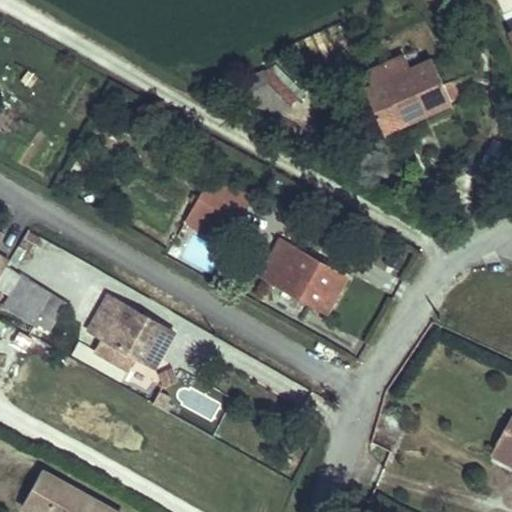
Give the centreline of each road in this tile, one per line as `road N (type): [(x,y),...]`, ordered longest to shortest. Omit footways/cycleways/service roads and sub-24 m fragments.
road 1 (residential): [(365,400),(0,191)]
road 2 (residential): [(365,400),(435,268),(511,229)]
road 3 (residential): [(320,511),(365,400)]
